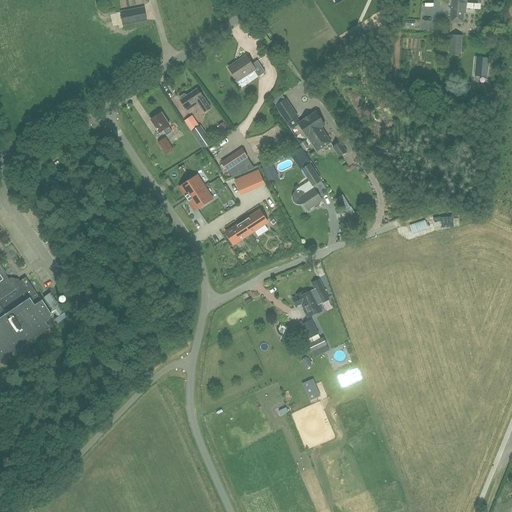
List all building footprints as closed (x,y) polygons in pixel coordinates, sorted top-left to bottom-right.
[(464,3),(480,4),(480,0),(451,0),(450,24),(462,25),(464,3)] [(120,12),(122,26),(147,21),(144,8),(120,12)] [(486,36),(487,28),(477,28),(476,35),(486,36)] [(363,33),(345,45),(350,52),(351,53),(357,49),(369,41),(363,33)] [(451,36),(450,55),(460,56),(462,36),(451,36)] [(237,82),(254,71),(258,77),(265,72),(257,60),(251,64),(246,57),(228,69),(237,82)] [(474,76),(487,77),(489,58),(476,57),(474,76)] [(386,90),(398,90),(398,82),(386,82),(386,81),(391,81),(392,73),(381,73),(380,94),(386,94),(386,90)] [(180,100),(181,101),(180,101),(186,110),(192,106),(194,108),(198,105),(204,113),(211,109),(198,89),(186,97),(185,96),(184,95),(180,98),(180,100)] [(286,99),(275,106),(287,123),(297,116),(286,99)] [(305,119),(300,122),(301,123),(301,124),(308,136),(309,135),(322,127),(326,124),(317,111),(313,114),(312,114),(304,119),(305,119)] [(151,121),(159,134),(163,131),(167,136),(172,133),(168,128),(170,127),(161,114),(151,121)] [(225,123),(230,131),(236,127),(231,119),(225,123)] [(228,130),(223,122),(218,126),(223,134),(228,130)] [(201,125),(192,131),(203,149),(212,143),(201,125)] [(332,141),(322,127),(309,135),(319,150),(332,141)] [(295,137),(303,150),(308,147),(307,145),(309,144),(306,139),(304,138),(303,139),(302,137),(300,133),(295,135),(296,136),(295,137)] [(173,151),(165,138),(157,144),(165,156),(173,151)] [(341,141),(335,146),(341,156),(348,151),(341,141)] [(242,148),(221,162),(226,171),(248,157),(242,148)] [(312,186),(321,180),(309,161),(303,164),(305,167),(301,169),(312,186)] [(278,174),(272,163),(263,167),(269,178),(278,174)] [(239,191),(263,181),(258,170),(235,180),(239,191)] [(187,199),(205,188),(198,176),(180,188),(187,199)] [(213,199),(205,188),(187,199),(195,211),(213,199)] [(302,204),(307,211),(322,201),(314,189),(305,195),(303,192),(300,190),(297,191),(294,192),(292,195),(292,198),(293,201),(296,204),(299,204),(302,204)] [(342,211),(352,228),(359,224),(357,221),(359,219),(350,205),(342,211)] [(249,218),(243,222),(250,233),(267,222),(260,210),(248,218),(249,218)] [(250,233),(243,222),(238,225),(237,225),(226,233),(233,244),(250,233)] [(0,360),(48,328),(44,322),(51,317),(25,278),(17,283),(17,282),(10,280),(9,281),(5,274),(6,274),(0,265),(0,360)] [(301,306),(308,319),(322,313),(314,295),(317,294),(321,304),(329,301),(319,281),(312,284),(314,290),(305,295),(304,292),(296,296),(297,297),(293,299),(297,308),(301,306)] [(65,317),(49,294),(48,293),(46,295),(43,296),(57,316),(54,318),(57,323),(65,317)] [(318,333),(311,319),(301,324),(307,335),(302,337),(309,353),(327,344),(321,332),(318,333)] [(286,333),(282,340),(287,344),(292,336),(286,333)] [(307,368),(310,366),(311,364),(308,358),(305,357),(302,359),(301,362),(304,368),(307,368)] [(310,380),(302,384),(309,401),(317,397),(310,380)]
